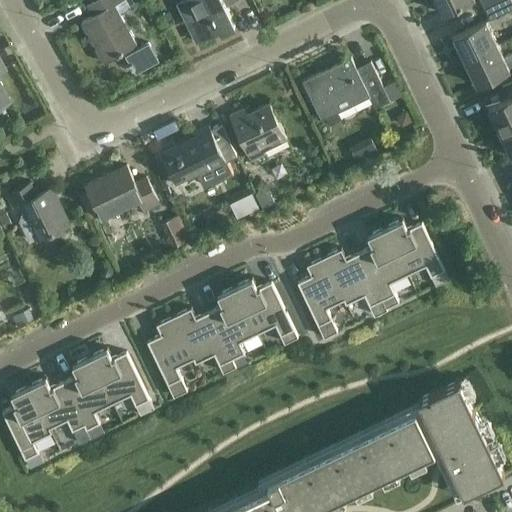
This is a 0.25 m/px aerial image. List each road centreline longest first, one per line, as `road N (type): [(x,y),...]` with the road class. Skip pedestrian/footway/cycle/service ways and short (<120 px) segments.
road 1 (residential): [(0,380),(465,155)]
road 2 (residential): [(375,0),(99,127),(83,115),(18,0)]
road 3 (residential): [(465,155),(390,0)]
